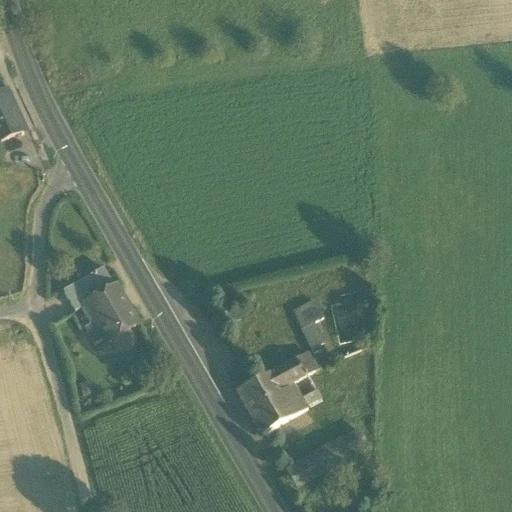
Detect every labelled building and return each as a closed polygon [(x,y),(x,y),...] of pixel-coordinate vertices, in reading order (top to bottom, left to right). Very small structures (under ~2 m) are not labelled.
[(0,145),(23,135),(5,96),(0,98),(0,145)] [(62,294),(74,315),(84,309),(84,308),(114,291),(102,271),(62,294)] [(83,331),(93,348),(104,342),(106,346),(137,328),(115,290),(114,291),(84,308),(84,309),(94,325),(83,331)] [(325,344),(315,325),(322,321),(314,305),(293,316),(301,332),(311,352),(325,344)] [(235,395),(260,438),(307,412),(292,386),(316,373),(306,355),(235,395)] [(286,472),(296,490),(367,451),(357,433),(286,472)]
